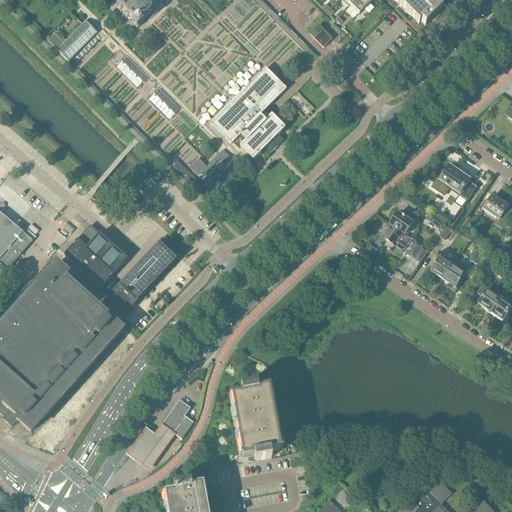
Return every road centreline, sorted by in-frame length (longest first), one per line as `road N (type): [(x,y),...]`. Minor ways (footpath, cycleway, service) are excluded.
road 1 (secondary): [(511,0),(229,271)]
road 2 (secondary): [(229,271),(146,357),(53,505)]
road 3 (secondary): [(79,511),(174,378),(254,298)]
road 4 (secondary): [(323,232),(511,51)]
road 5 (residential): [(323,232),(511,363)]
